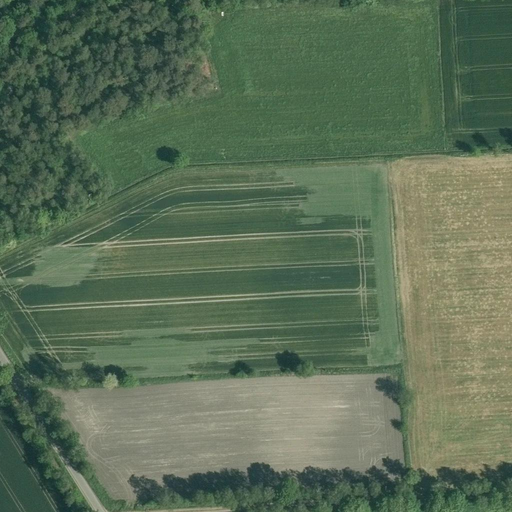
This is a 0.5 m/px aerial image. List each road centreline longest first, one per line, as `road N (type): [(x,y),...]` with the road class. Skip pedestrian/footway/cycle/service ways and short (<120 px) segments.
road 1 (track): [(171,511),(511,494)]
road 2 (unclassified): [(97,511),(0,357)]
